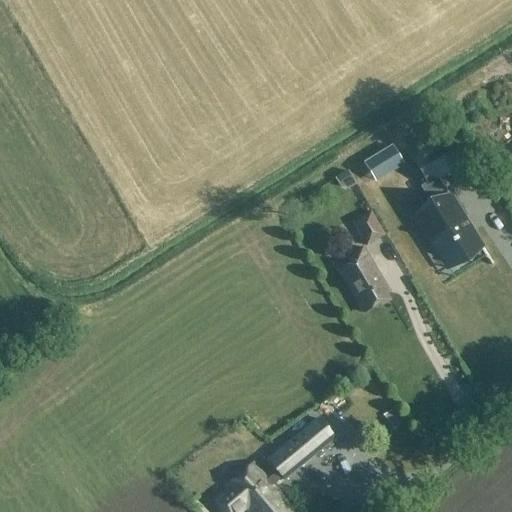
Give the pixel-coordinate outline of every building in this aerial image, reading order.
[(439,180),(463,165),(446,138),(411,160),(427,185),(421,189),(433,208),(419,217),(421,219),(430,233),(425,236),(436,254),(444,249),(453,264),(452,265),(453,266),(476,252),(473,247),(477,245),(478,246),(480,246),(439,180)] [(511,146),(498,155),(511,174),(511,146)] [(353,224),(367,247),(385,236),(371,214),(353,224)] [(350,265),(339,271),(364,313),(379,304),(380,307),(390,301),(384,289),(386,288),(362,248),(346,257),(350,265)] [(291,511),(271,488),(281,479),(284,482),(334,440),(318,420),(267,462),(276,473),(266,481),(252,465),(226,487),(229,490),(214,503),(221,511),(230,511),(241,504),(247,511),(291,511)]
